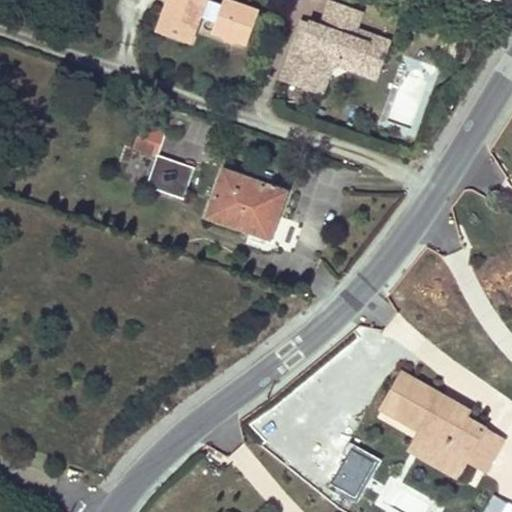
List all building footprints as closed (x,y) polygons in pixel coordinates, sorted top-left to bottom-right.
[(208,0),(168,0),(165,10),(199,24),(202,16),(217,23),(215,29),(250,41),(260,13),(226,1),(224,6),(208,0)] [(298,44),(285,82),(319,94),(327,74),(334,71),(345,67),(347,62),(364,68),(367,59),(386,65),(394,43),(358,30),(364,12),(334,2),(325,28),(311,24),(306,40),(310,42),(308,48),(298,44)] [(199,24),(165,10),(159,25),(195,38),(199,24)] [(311,24),(306,22),(298,44),(308,48),(310,42),(306,40),(311,24)] [(195,38),(159,25),(157,33),(192,46),(195,38)] [(250,41),(215,29),(214,32),(223,35),(226,39),(235,43),(240,41),(249,44),(250,41)] [(364,68),(347,62),(345,67),(344,69),(380,82),(386,65),(367,59),(364,68)] [(327,74),(319,94),(325,96),(334,71),(327,74)] [(165,133),(140,124),(133,148),(156,156),(165,133)] [(192,169),(156,156),(147,185),(182,198),(192,169)] [(285,194),(223,171),(206,217),(269,239),(285,194)] [(398,374),(378,409),(418,432),(414,438),(443,454),(446,449),(466,461),(470,453),(489,464),(503,439),(459,415),(457,420),(432,406),(437,397),(398,374)] [(462,411),(437,397),(432,406),(457,420),(459,415),(462,411)] [(466,461),(446,449),(443,454),(414,438),(409,447),(458,475),(466,461)] [(374,464),(352,450),(331,485),(353,498),(374,464)] [(485,471),(489,464),(470,453),(466,461),(485,471)] [(511,511),(511,506),(496,497),(486,511),(511,511)]
